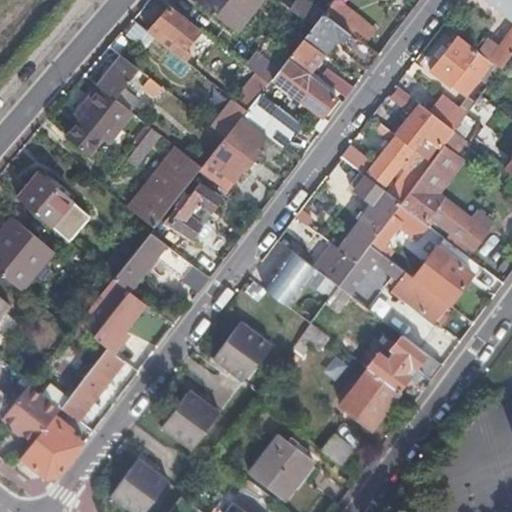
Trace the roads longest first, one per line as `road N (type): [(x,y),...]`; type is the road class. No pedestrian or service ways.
road 1 (residential): [(439,0),(50,511)]
road 2 (residential): [(355,511),(511,301)]
road 3 (residential): [(0,145),(126,0)]
